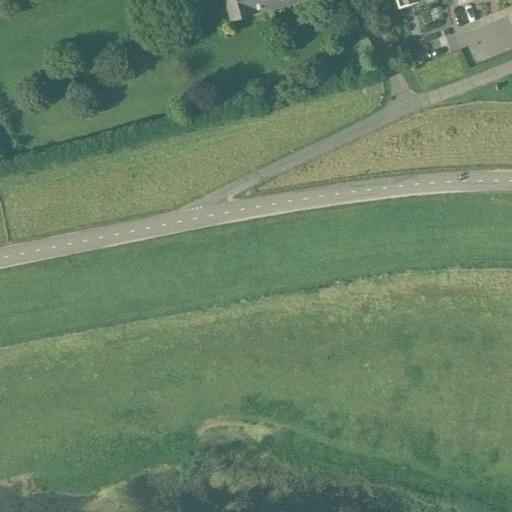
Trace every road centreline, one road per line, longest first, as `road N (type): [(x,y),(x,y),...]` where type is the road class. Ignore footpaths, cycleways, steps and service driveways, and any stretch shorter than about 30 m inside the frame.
road 1 (residential): [(176,225),(224,192),(351,132),(511,67)]
road 2 (unclassified): [(511,184),(368,194),(176,225)]
road 3 (unclassified): [(176,225),(0,262)]
